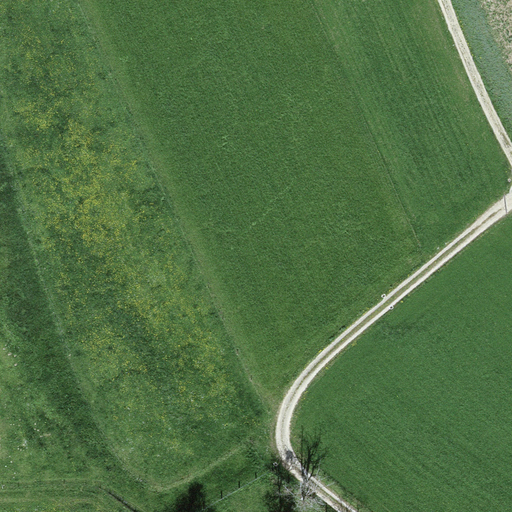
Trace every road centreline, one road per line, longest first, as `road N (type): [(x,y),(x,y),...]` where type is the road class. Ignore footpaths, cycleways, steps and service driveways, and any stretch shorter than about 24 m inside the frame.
road 1 (track): [(348,511),(302,476),(285,449),(290,398),(320,360),(511,198)]
road 2 (track): [(511,154),(444,0)]
